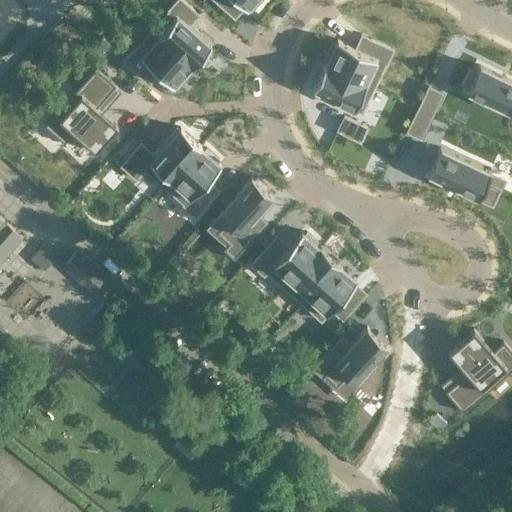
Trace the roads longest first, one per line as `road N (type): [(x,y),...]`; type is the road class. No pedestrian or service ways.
road 1 (residential): [(365,207),(433,298),(455,298),(472,285),(474,248),(452,230),(401,215)]
road 2 (residential): [(365,207),(304,169),(273,109),(276,54),(313,0)]
